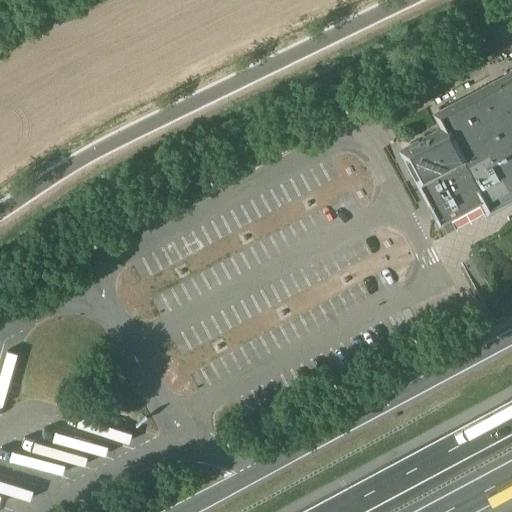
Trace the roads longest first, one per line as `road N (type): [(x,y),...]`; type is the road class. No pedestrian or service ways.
road 1 (unclassified): [(0,212),(99,147),(411,0)]
road 2 (motorway): [(511,338),(264,469)]
road 3 (motorway): [(511,419),(337,511)]
